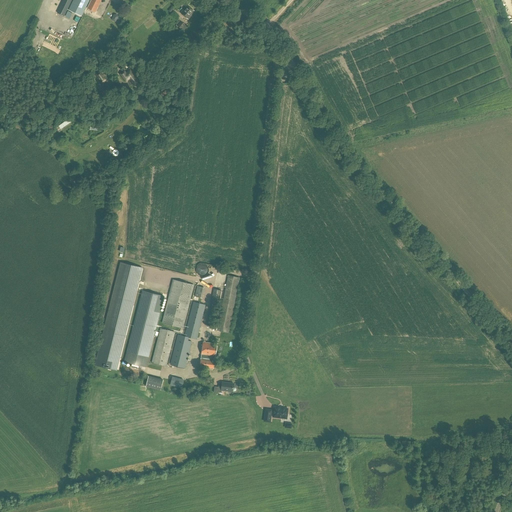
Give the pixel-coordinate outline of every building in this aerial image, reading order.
[(89,0),(63,0),(57,13),(64,16),(71,0),(73,0),(69,10),(81,16),(89,0)] [(95,12),(100,0),(91,0),(88,8),(95,12)] [(188,19),(195,11),(187,5),(180,13),(188,19)] [(133,75),(130,71),(129,71),(128,72),(127,72),(126,73),(125,72),(124,72),(121,74),(121,75),(122,76),(122,77),(123,79),(124,79),(126,81),(127,81),(129,79),(131,80),(131,81),(134,85),(135,85),(138,82),(138,81),(135,76),(134,75),(133,75)] [(102,83),(106,80),(100,72),(96,75),(102,83)] [(61,129),(70,122),(68,119),(59,126),(61,129)] [(142,268),(120,263),(95,367),(117,372),(142,268)] [(208,270),(208,268),(207,267),(207,266),(205,265),(205,264),(203,264),(202,264),(201,264),(200,264),(199,265),(198,266),(197,267),(196,269),(196,270),(196,271),(197,272),(198,274),(200,275),(201,276),(202,276),(203,276),(204,276),(206,274),(207,273),(208,272),(208,271),(208,270)] [(228,332),(239,278),(228,275),(217,330),(228,332)] [(183,328),(194,286),(193,286),(193,285),(173,280),(162,323),(183,328)] [(202,298),(205,288),(197,286),(194,296),(202,298)] [(214,326),(221,290),(214,289),(207,325),(214,326)] [(142,291),(133,326),(124,362),(131,364),(130,366),(139,369),(140,366),(146,368),(155,331),(164,297),(142,291)] [(196,339),(205,305),(193,302),(185,336),(178,335),(177,338),(175,347),(170,364),(185,368),(189,351),(191,341),(189,341),(188,341),(189,337),(196,339)] [(166,366),(174,332),(161,329),(152,363),(166,366)] [(203,342),(200,367),(213,369),(214,361),(215,356),(217,344),(203,342)] [(160,390),(163,379),(148,376),(145,387),(160,390)] [(232,392),(232,391),(235,392),(236,390),(236,389),(235,388),(233,387),(233,384),(222,382),(222,386),(219,385),(219,387),(214,386),(213,393),(218,394),(218,392),(221,392),(221,390),(232,392)] [(286,419),(288,409),(274,407),(273,417),(286,419)] [(270,423),(272,409),(265,408),(263,422),(270,423)]
